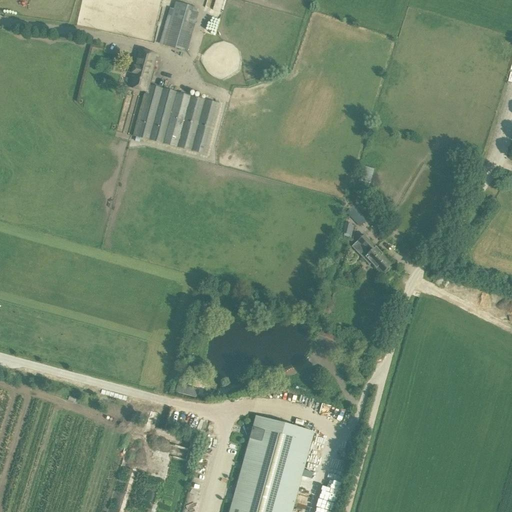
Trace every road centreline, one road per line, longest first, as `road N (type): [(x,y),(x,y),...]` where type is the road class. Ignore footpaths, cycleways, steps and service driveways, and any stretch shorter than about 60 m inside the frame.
road 1 (unclassified): [(372,422),(407,286),(495,171),(511,126)]
road 2 (unknown): [(310,511),(332,451),(329,435),(307,417),(263,406),(235,417),(201,511)]
